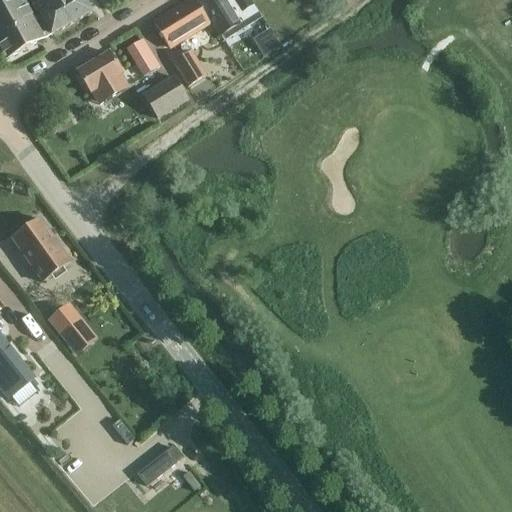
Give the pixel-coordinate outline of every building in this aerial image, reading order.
[(22,0),(0,0),(0,49),(6,61),(45,40),(22,0)] [(91,14),(83,0),(31,0),(52,36),(91,14)] [(210,29),(202,16),(202,15),(192,0),(154,24),(164,39),(173,53),(210,29)] [(239,25),(225,3),(223,0),(197,0),(214,26),(220,37),(239,25)] [(231,0),(242,16),(253,9),(247,0),(231,0)] [(271,30),(253,41),(264,59),(282,48),(271,30)] [(143,41),(126,51),(143,80),(161,69),(143,41)] [(109,54),(78,73),(91,95),(92,95),(99,107),(129,88),(109,54)] [(208,80),(192,54),(171,66),(188,93),(208,80)] [(157,120),(188,101),(174,78),(143,98),(157,120)] [(42,284),(71,264),(40,221),(12,241),(42,284)] [(67,308),(51,321),(79,355),(95,342),(67,308)] [(0,391),(7,401),(22,389),(33,381),(24,369),(0,338),(0,391)] [(38,414),(26,424),(54,460),(67,450),(38,414)] [(182,462),(173,450),(138,478),(147,489),(182,462)]
